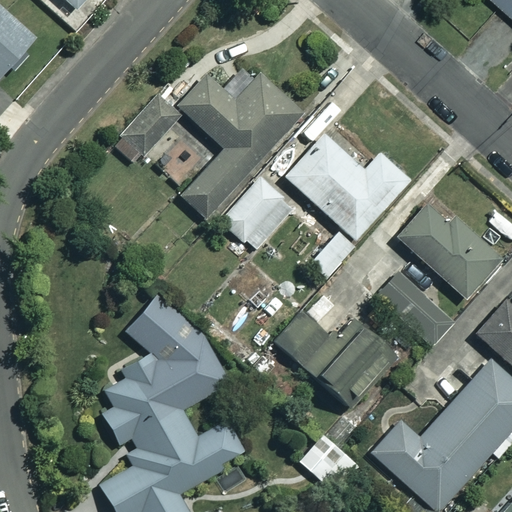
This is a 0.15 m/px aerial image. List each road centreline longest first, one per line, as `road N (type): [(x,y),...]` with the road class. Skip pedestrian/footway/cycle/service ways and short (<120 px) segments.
road 1 (residential): [(0,206),(31,144),(157,0)]
road 2 (residential): [(511,146),(348,0)]
